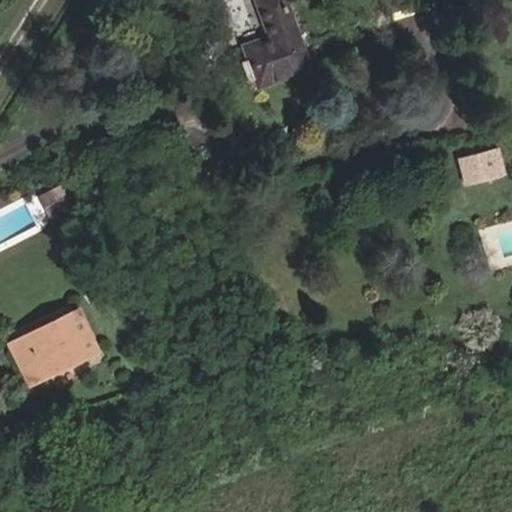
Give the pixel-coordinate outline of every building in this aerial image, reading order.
[(257,86),(307,68),(282,0),(255,0),(269,37),(243,47),(257,86)] [(497,178),(504,176),(497,150),(489,152),(497,178)] [(463,187),(497,178),(489,152),(457,161),(463,187)] [(53,215),(44,195),(34,200),(44,220),(53,215)] [(24,348),(40,379),(95,351),(76,313),(56,323),(60,330),(24,348)] [(40,379),(24,348),(60,330),(56,323),(11,346),(30,383),(40,379)] [(10,458),(14,469),(40,459),(36,447),(10,458)]
